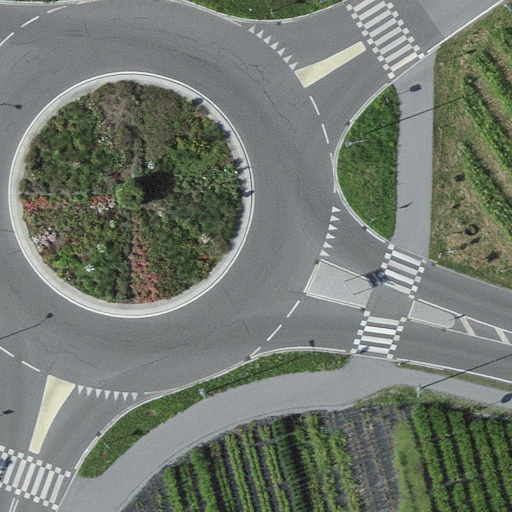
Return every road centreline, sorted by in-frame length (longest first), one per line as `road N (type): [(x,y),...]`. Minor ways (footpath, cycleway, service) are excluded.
road 1 (secondary): [(255,313),(379,334),(511,342)]
road 2 (secondary): [(511,327),(401,271),(306,199)]
road 3 (secondary): [(77,346),(132,358),(176,355),(255,313)]
road 4 (tertiary): [(10,511),(77,346)]
road 5 (secondary): [(239,60),(157,29),(71,43)]
road 6 (residential): [(384,33),(239,60)]
road 7 (residential): [(301,152),(384,33)]
road 8 (secondary): [(255,313),(282,280),(306,199)]
